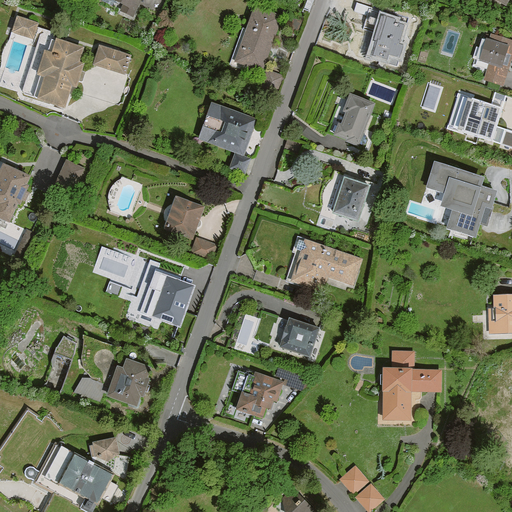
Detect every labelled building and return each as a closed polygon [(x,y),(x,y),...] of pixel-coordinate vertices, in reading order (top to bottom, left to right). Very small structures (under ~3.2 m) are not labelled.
[(110,0),(123,6),(119,14),(134,20),(142,0),(110,0)] [(283,18),(257,8),(237,65),(263,74),(283,18)] [(399,19),(382,14),(374,40),(376,41),(372,55),(388,60),(390,54),(400,58),(404,45),(400,43),(405,25),(398,22),(399,19)] [(40,26),(19,18),(13,34),(34,42),(40,26)] [(490,42),(484,40),(478,61),(490,65),(485,81),(503,86),(511,58),(511,42),(492,36),(490,42)] [(83,65),(88,51),(60,42),(56,55),(49,53),(41,78),(48,81),(41,103),(67,111),(74,89),(80,91),(88,66),(83,65)] [(132,58),(101,48),(95,68),(125,78),(132,58)] [(283,77),(268,72),(262,89),(277,94),(283,77)] [(354,97),(338,138),(362,148),(379,107),(354,97)] [(499,109),(479,102),(469,132),(489,139),(499,109)] [(256,121),(213,106),(201,140),(237,153),(231,169),(245,174),(250,160),(243,158),(256,121)] [(82,169),(65,162),(53,190),(70,197),(82,169)] [(489,179),(436,163),(428,190),(448,196),(444,209),(455,213),(449,232),(479,241),(488,209),(496,212),(501,194),(486,189),(489,179)] [(30,179),(5,167),(0,177),(0,218),(9,223),(30,179)] [(337,214),(362,223),(374,187),(349,178),(337,214)] [(165,228),(194,239),(205,208),(176,197),(173,205),(170,206),(167,209),(165,214),(165,217),(167,223),(165,228)] [(217,246),(198,239),(192,255),(212,261),(217,246)] [(307,241),(294,283),(319,292),(324,277),(352,286),(361,259),(307,241)] [(181,330),(196,287),(185,283),(187,279),(157,268),(146,297),(157,301),(150,319),(181,330)] [(511,334),(511,297),(496,298),(497,310),(491,311),(492,335),(511,334)] [(318,329),(286,319),(276,348),(309,359),(318,329)] [(439,390),(439,370),(413,370),(413,352),(392,351),(392,368),(382,367),(381,418),(408,418),(408,390),(439,390)] [(140,409),(154,369),(127,360),(124,370),(119,368),(108,398),(140,409)] [(239,373),(228,406),(264,418),(267,409),(272,410),(275,401),(279,402),(285,384),(304,391),(314,380),(281,370),(277,382),(259,376),(258,379),(239,373)] [(77,392),(101,399),(106,383),(83,375),(77,392)] [(117,455),(114,439),(91,443),(94,459),(117,455)] [(112,475),(58,447),(41,479),(95,506),(112,475)] [(355,466),(341,478),(347,485),(354,493),(368,480),(355,466)] [(371,484),(356,497),(363,504),(369,511),(384,499),(371,484)] [(315,511),(293,489),(284,498),(286,511),(315,511)]
